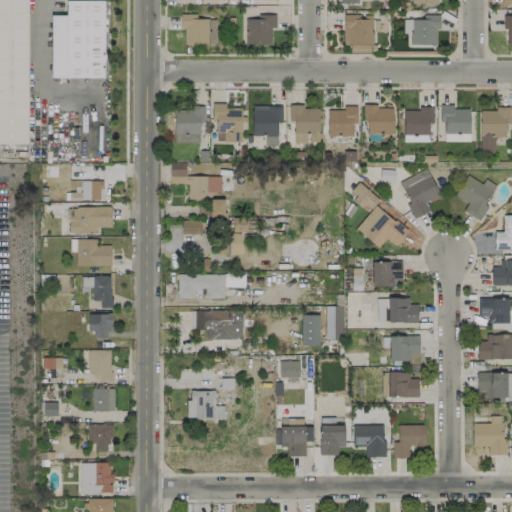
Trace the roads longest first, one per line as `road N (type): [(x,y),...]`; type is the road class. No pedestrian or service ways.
road 1 (tertiary): [(148,0),(148,511)]
road 2 (residential): [(149,488),(511,481)]
road 3 (residential): [(149,70),(511,71)]
road 4 (residential): [(447,245),(442,481)]
